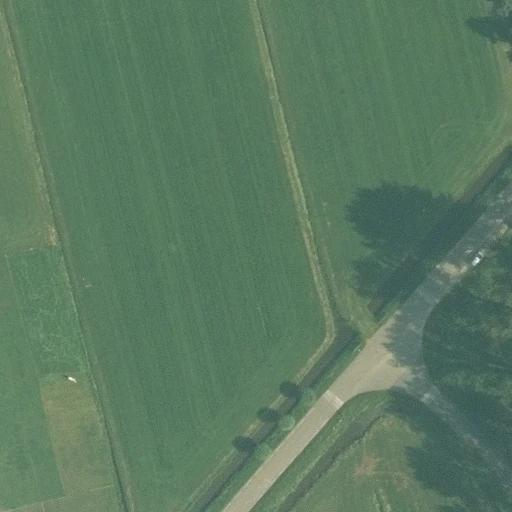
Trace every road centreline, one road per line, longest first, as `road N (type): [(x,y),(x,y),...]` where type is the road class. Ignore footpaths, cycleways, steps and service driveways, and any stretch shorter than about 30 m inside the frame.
road 1 (unclassified): [(236,511),(377,349)]
road 2 (unclassified): [(377,349),(511,195)]
road 3 (unclassified): [(511,489),(377,349)]
